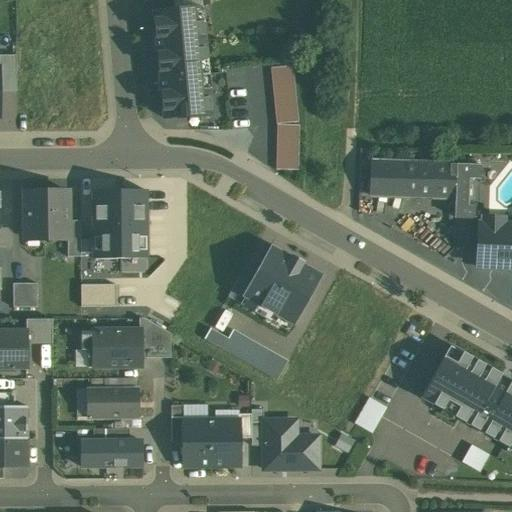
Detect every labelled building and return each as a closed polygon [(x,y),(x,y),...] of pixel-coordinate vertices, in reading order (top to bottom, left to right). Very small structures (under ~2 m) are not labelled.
[(195,9),(153,13),(163,119),(176,118),(176,119),(188,118),(188,119),(211,117),(209,101),(204,97),(202,77),(208,76),(208,74),(202,75),(200,61),(205,56),(202,28),(197,23),(195,9)] [(16,57),(0,56),(0,92),(16,93),(16,57)] [(270,70),(271,81),(291,78),(290,67),(270,70)] [(271,81),(273,92),(293,89),(291,78),(271,81)] [(273,92),(274,103),(294,101),(293,89),(273,92)] [(274,103),(276,114),(296,112),(294,101),(274,103)] [(276,114),(277,125),(297,123),(296,112),(276,114)] [(277,125),(277,137),(299,138),(299,126),(277,125)] [(277,137),(276,148),(298,149),(299,138),(277,137)] [(276,148),(276,160),(298,161),(298,149),(276,148)] [(276,160),(275,171),(298,172),(298,161),(276,160)] [(455,165),(371,162),(370,197),(454,200),(455,165)] [(479,166),(455,165),(454,200),(453,218),(472,219),(473,206),(467,206),(467,179),(478,179),(479,166)] [(67,192),(23,192),(24,238),(26,238),(26,232),(39,232),(39,241),(67,241),(68,241),(68,222),(67,192)] [(93,260),(146,260),(146,192),(92,192),(92,241),(93,255),(93,260)] [(511,225),(503,225),(502,219),(482,218),(481,230),(477,230),(477,249),(479,249),(479,248),(489,249),(488,268),(511,268),(511,225)] [(80,222),(68,222),(68,241),(67,241),(67,258),(80,257),(80,242),(80,222)] [(80,255),(93,255),(92,241),(80,242),(80,255)] [(322,276),(270,246),(250,283),(241,298),(293,327),(322,276)] [(241,298),(250,283),(239,277),(227,298),(237,304),(241,298)] [(36,308),(36,284),(12,284),(12,308),(36,308)] [(82,307),(116,307),(116,286),(82,286),(82,307)] [(398,317),(345,287),(314,343),(366,372),(398,317)] [(223,331),(233,312),(222,307),(213,325),(223,331)] [(169,334),(143,319),(138,319),(138,331),(140,331),(140,359),(170,359),(169,334)] [(51,320),(25,320),(25,332),(26,345),(52,344),(51,320)] [(205,342),(276,381),(287,361),(235,332),(231,340),(212,330),(205,342)] [(138,331),(93,332),(93,367),(140,367),(140,364),(140,359),(140,331),(138,331)] [(26,345),(25,332),(0,332),(0,369),(26,369),(26,345)] [(93,367),(93,332),(80,332),(80,351),(87,351),(87,368),(93,367)] [(511,382),(510,383),(500,377),(501,375),(463,354),(456,365),(444,358),(420,399),(441,411),(446,403),(458,410),(454,418),(488,437),(508,448),(511,441),(511,440),(511,382)] [(136,391),(88,392),(88,418),(136,417),(136,391)] [(0,392),(0,407),(14,407),(14,393),(0,392)] [(385,410),(369,400),(354,424),(370,434),(385,410)] [(0,440),(27,440),(26,407),(14,407),(0,407),(0,440)] [(171,442),(183,442),(183,422),(182,407),(170,407),(171,442)] [(251,440),(251,447),(264,447),(263,422),(263,411),(250,411),(251,415),(251,440)] [(238,421),(239,440),(251,440),(251,415),(238,415),(238,421)] [(92,431),(129,430),(136,430),(136,417),(88,418),(88,431),(92,431)] [(238,421),(210,422),(211,467),(239,466),(239,440),(238,421)] [(210,422),(183,422),(183,442),(184,468),(211,467),(210,422)] [(290,422),(263,422),(264,447),(264,471),(318,470),(317,438),(290,438),(290,422)] [(92,431),(93,442),(129,442),(129,430),(92,431)] [(347,454),(354,442),(341,434),(334,446),(347,454)] [(27,440),(0,440),(0,467),(2,467),(27,467),(27,440)] [(93,442),(81,442),(81,468),(141,468),(141,442),(129,442),(93,442)] [(462,463),(478,471),(487,454),(470,446),(462,463)]
